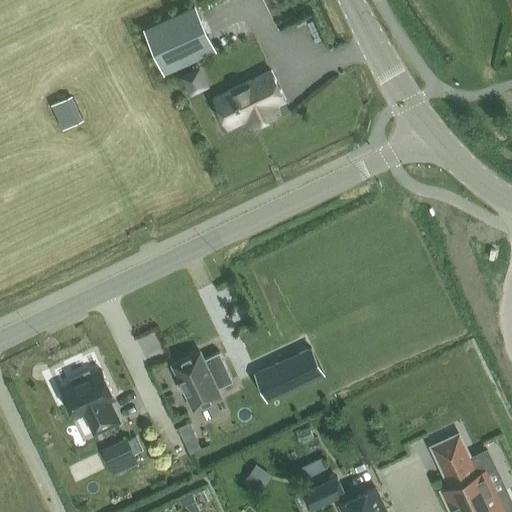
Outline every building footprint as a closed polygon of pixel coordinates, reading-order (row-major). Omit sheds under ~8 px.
[(215,51),(194,6),(143,29),(164,74),(215,51)] [(184,91),(205,83),(197,62),(176,69),(184,91)] [(280,114),(276,105),(286,101),(271,71),(213,99),(227,128),(254,116),(258,124),(280,114)] [(57,108),(66,126),(66,127),(78,121),(69,102),(57,108)] [(311,348),(270,367),(256,374),(263,388),(268,400),(323,374),(311,348)] [(219,352),(204,360),(200,352),(173,365),(194,409),(221,396),(217,389),(233,381),(219,352)] [(73,385),(62,390),(74,416),(85,412),(95,432),(119,421),(112,407),(110,409),(107,401),(115,398),(102,371),(91,376),(89,371),(70,380),(73,385)] [(451,487),(442,491),(451,509),(455,508),(456,511),(505,511),(511,508),(511,503),(506,491),(497,495),(486,472),(495,468),(487,450),(470,459),(459,435),(432,447),(451,487)] [(336,477),(311,489),(319,506),(344,493),(336,477)] [(386,511),(375,488),(339,504),(342,511),(386,511)]
